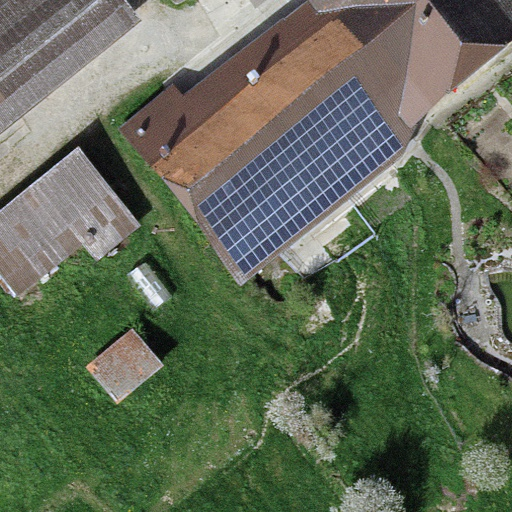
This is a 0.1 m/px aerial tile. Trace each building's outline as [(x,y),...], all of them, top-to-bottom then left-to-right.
[(118,0),(0,0),(0,89),(120,2),(118,0)] [(252,263),(511,57),(511,0),(271,0),(131,112),(252,263)] [(137,199),(91,134),(0,196),(0,247),(21,278),(137,199)] [(175,348),(142,306),(98,342),(131,383),(175,348)] [(0,413),(29,383),(0,356),(0,413)] [(359,511),(384,491),(350,453),(303,493),(319,511),(359,511)]
